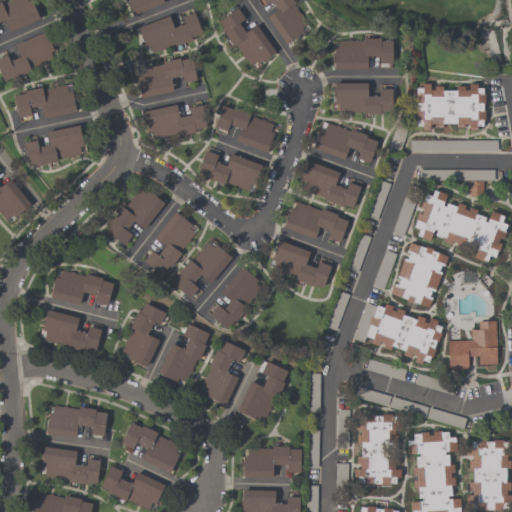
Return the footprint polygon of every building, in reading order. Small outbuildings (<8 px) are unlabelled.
[(0,2),(1,4),(9,0),(26,0),(27,1),(30,0),(39,19),(8,32),(3,20),(0,21),(0,2)] [(162,0),(163,2),(133,15),(127,0),(162,0)] [(266,17),(277,9),(270,0),(264,4),(261,0),(291,0),(294,3),(292,4),(299,14),(300,13),(302,16),(301,17),(306,24),(300,29),(302,32),(286,44),(266,17)] [(255,25),(274,52),(256,64),(254,61),(249,65),(244,58),(243,59),(240,55),(241,54),(235,45),(232,47),(222,32),(224,30),(218,21),(236,8),(244,19),(238,23),(244,32),(255,25)] [(137,27),(168,15),(172,28),(183,24),(181,16),(194,12),(202,33),(190,37),(191,40),(175,46),(174,44),(151,53),(148,45),(145,47),(137,27)] [(19,57),(14,44),(44,31),(55,57),(29,69),(30,71),(15,78),(14,76),(2,81),(0,76),(0,57),(6,55),(9,61),(19,57)] [(366,69),(333,69),(333,48),(337,48),(337,41),(347,41),(347,40),(350,40),(350,41),(362,41),(362,38),(379,38),(379,40),(390,40),(391,63),(378,63),(378,56),(366,56),(366,69)] [(140,96),(137,76),(140,76),(139,68),(162,64),(162,62),(179,58),(179,60),(191,58),(195,80),(182,82),(181,76),(170,78),(172,91),(140,96)] [(13,95),(24,93),(24,91),(41,87),(41,89),(53,87),(53,86),(65,83),(67,92),(71,91),(75,112),(42,118),(40,106),(29,108),(30,115),(17,118),(13,95)] [(338,111),(338,104),(333,104),(333,83),(367,83),(367,96),(378,96),(378,89),(391,89),(391,113),(380,113),(362,113),(362,111),(338,111)] [(415,88),(421,88),(421,83),(429,83),(429,90),(433,90),(433,86),(441,86),(441,90),(455,90),(455,86),(463,86),(463,89),(468,89),(468,83),(476,83),(476,88),(482,88),(482,94),(484,94),(484,103),(482,103),(482,111),(484,111),(484,120),(482,120),(482,126),(476,126),(476,130),(468,130),(468,124),(463,124),(463,128),(455,128),(455,124),(441,124),(441,128),(434,128),(434,124),(429,124),(429,130),(420,130),(420,126),(415,126),(415,120),(413,120),(413,111),(415,111),(415,103),(413,103),(413,94),(415,94),(415,88)] [(143,111),(175,104),(178,117),(189,115),(188,107),(200,105),(205,130),(176,136),(175,134),(148,139),(143,111)] [(265,152),(234,141),(239,128),(228,124),(226,131),(214,126),(221,105),(249,114),(248,116),(259,120),(260,119),(264,120),(263,121),(275,125),(265,152)] [(325,123),(334,126),(335,125),(338,126),(338,127),(349,131),(349,129),(366,135),(365,137),(376,141),(368,163),(356,158),(358,151),(347,147),(343,159),(312,148),(319,128),(323,130),(325,123)] [(78,125),(82,145),(78,146),(80,155),(56,159),(56,162),(35,166),(35,163),(27,165),(23,143),(36,140),(37,147),(48,145),(46,132),(78,125)] [(247,191),(224,182),(223,184),(205,177),(205,176),(196,172),(205,150),(217,155),(214,162),(225,166),(229,154),(261,166),(254,185),(250,183),(247,191)] [(359,187),(352,208),(341,204),(340,206),(323,200),(324,198),(301,189),(304,182),(299,180),(306,161),(338,172),(334,184),(345,188),(347,182),(359,187)] [(0,186),(8,179),(30,204),(14,217),(11,214),(4,220),(0,214),(0,186)] [(467,181),(482,181),(482,195),(467,195),(467,181)] [(123,245),(105,231),(112,222),(111,221),(121,207),(122,208),(138,188),(144,193),(147,190),(163,203),(142,229),(132,221),(125,230),(131,235),(123,245)] [(477,245),(475,244),(473,250),(465,247),(465,245),(463,244),(461,249),(454,246),(455,243),(451,241),(449,245),(442,242),(443,238),(441,237),(440,238),(433,235),(435,231),(433,230),(429,240),(415,235),(418,229),(413,227),(415,220),(414,220),(416,213),(420,214),(421,209),(418,208),(421,201),(422,201),(425,194),(430,196),(432,190),(437,192),(437,191),(446,194),(441,206),(444,207),(445,203),(455,206),(457,202),(464,205),(463,209),(467,210),(469,207),(476,210),(475,214),(484,217),(483,221),(486,222),(490,211),(503,215),(500,222),(506,224),(503,232),(505,232),(502,240),(499,238),(497,243),(501,244),(498,251),(496,251),(494,258),(488,256),(486,262),(472,257),(477,245)] [(282,228),(289,207),(294,209),(297,202),(319,210),(320,208),(337,214),(336,217),(346,221),(339,242),(326,237),(329,231),(318,227),(314,239),(282,228)] [(153,238),(174,212),(190,224),(187,228),(194,233),(179,252),(180,253),(168,270),(166,268),(160,275),(142,261),(151,250),(157,255),(164,246),(153,238)] [(309,252),(304,264),(315,268),(317,262),(330,266),(322,287),(314,284),(314,287),(294,279),(294,278),(270,269),(273,261),(270,260),(277,240),(309,252)] [(206,242),(212,247),(215,244),(230,258),(208,283),(199,275),(191,283),(197,288),(188,298),(171,284),(179,275),(177,273),(188,260),(190,261),(198,252),(197,251),(199,248),(200,249),(206,242)] [(447,256),(443,267),(440,266),(438,271),(441,272),(433,292),(430,291),(428,296),(431,297),(427,308),(412,302),(411,303),(404,301),(405,299),(389,293),(393,283),(396,284),(398,279),(395,278),(403,258),(406,259),(408,253),(405,252),(409,242),(424,248),(425,246),(432,249),(431,250),(447,256)] [(220,292),(241,267),(256,279),(257,278),(262,282),(261,284),(264,286),(226,330),(208,315),(216,305),(222,310),(229,300),(220,292)] [(49,297),(54,277),(58,278),(60,270),(69,272),(69,271),(73,272),(72,273),(84,276),(85,274),(101,278),(100,280),(112,283),(106,306),(93,303),(95,295),(82,292),(79,305),(49,297)] [(121,351),(124,343),(123,342),(125,339),(126,340),(131,329),(129,328),(136,312),(138,313),(143,303),(164,313),(159,325),(152,322),(146,334),(157,339),(145,367),(126,358),(128,354),(121,351)] [(375,305),(382,307),(383,303),(391,306),(390,310),(395,311),(396,308),(403,310),(402,315),(414,319),(416,315),(424,318),(422,322),(427,323),(429,318),(437,320),(435,325),(440,327),(438,332),(441,333),(438,342),(435,341),(432,348),(435,349),(432,358),(429,357),(427,362),(422,360),(420,365),(412,362),(415,356),(410,354),(409,357),(402,354),(403,351),(390,346),(389,350),(381,347),(382,343),(378,342),(376,346),(369,343),(371,339),(364,337),(368,325),(367,324),(370,316),(371,316),(375,305)] [(94,354),(83,351),(82,352),(65,348),(66,345),(55,342),(55,343),(51,342),(51,341),(38,337),(44,310),(78,318),(74,331),(85,333),(87,326),(100,330),(94,354)] [(447,340),(469,340),(469,330),(477,330),(477,321),(495,321),(496,364),(477,365),(476,356),(466,356),(467,369),(447,370),(447,340)] [(170,343),(183,349),(187,338),(181,335),(186,324),(207,333),(203,341),(206,342),(197,361),(195,359),(190,370),(191,371),(190,374),(188,373),(183,386),(156,374),(170,343)] [(197,392),(203,381),(202,380),(204,377),(205,377),(210,366),(207,365),(215,350),(217,351),(222,340),(243,350),(237,362),(231,359),(224,372),(237,378),(223,405),(197,392)] [(286,371),(281,382),(284,383),(277,397),(274,396),(269,407),(270,408),(268,412),(267,411),(263,420),(256,416),(254,419),(235,410),(250,381),(261,386),(266,376),(259,373),(260,372),(256,371),(261,361),(264,362),(265,361),(286,371)] [(455,385),(417,374),(414,385),(452,395),(455,385)] [(463,426),(465,417),(389,400),(387,410),(463,426)] [(103,436),(89,434),(90,427),(76,425),(75,438),(43,434),(46,419),(47,420),(48,413),(52,413),(53,406),(62,407),(62,406),(65,406),(65,408),(77,409),(77,407),(94,410),(94,411),(106,413),(103,436)] [(396,415),(395,423),(400,423),(400,430),(394,430),(394,435),(398,435),(398,443),(393,443),(393,455),(398,455),(398,464),(393,464),(393,469),(399,469),(399,477),(395,477),(395,484),(389,484),(389,486),(379,486),(379,484),(371,484),(371,486),(363,486),(363,483),(357,483),(357,477),(353,477),(353,469),(359,469),(359,464),(355,464),(355,456),(359,456),(360,442),(355,442),(355,435),(359,435),(359,430),(353,430),(353,423),(358,423),(358,415),(364,415),(364,414),(373,414),(373,415),(380,416),(380,414),(389,414),(389,415),(396,415)] [(129,422),(140,427),(141,425),(156,432),(155,435),(166,440),(167,439),(170,440),(169,442),(182,447),(170,473),(139,459),(145,447),(134,442),(132,449),(120,443),(129,422)] [(411,511),(409,511),(408,502),(421,501),(421,498),(417,498),(416,488),(412,488),(411,480),(415,480),(415,476),(411,476),(410,467),(415,467),(414,457),(418,457),(418,454),(405,454),(405,445),(406,445),(406,440),(412,440),(412,434),(419,434),(418,432),(427,432),(427,435),(432,435),(432,431),(439,431),(440,432),(446,432),(447,438),(453,437),(454,442),(455,442),(456,450),(443,451),(443,455),(447,455),(448,465),(452,464),(452,473),(449,473),(449,478),(453,477),(453,485),(449,485),(450,496),(446,496),(446,499),(460,498),(461,507),(458,507),(458,511),(411,511)] [(469,441),(475,441),(475,439),(484,439),(484,441),(492,441),(492,439),(501,439),(501,442),(507,442),(507,448),(509,448),(509,455),(505,455),(505,460),(509,460),(509,468),(505,468),(505,482),(509,482),(509,495),(511,495),(511,503),(507,503),(507,510),(468,510),(468,502),(464,502),(464,495),(467,495),(467,482),(471,482),(471,468),(467,468),(467,460),(471,460),(471,455),(467,455),(467,448),(469,448),(469,441)] [(240,477),(241,464),(242,464),(242,456),(246,456),(246,448),(255,448),(255,447),(258,447),(258,448),(270,448),(270,446),(288,447),(288,449),(299,449),(299,471),(285,471),(285,465),(272,465),(272,477),(240,477)] [(96,484),(84,482),(84,484),(67,481),(67,479),(43,476),(44,468),(40,468),(43,447),(75,452),(73,464),(85,465),(86,458),(99,461),(96,484)] [(122,471),(118,478),(131,484),(136,472),(164,485),(155,504),(151,503),(147,509),(125,499),(124,501),(108,494),(109,491),(99,487),(109,465),(122,471)] [(274,490),(273,503),(285,503),(285,497),(298,497),(298,511),(244,511),(245,511),(241,511),(241,490),(274,490)] [(91,504),(89,511),(31,511),(34,500),(37,501),(39,493),(48,495),(48,493),(51,494),(51,496),(64,498),(64,496),(80,499),(80,502),(91,504)]
